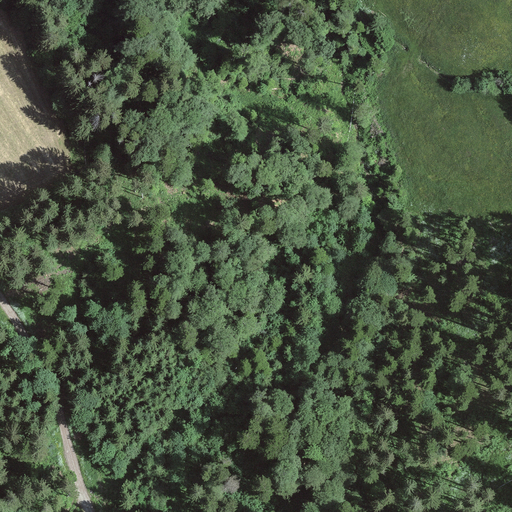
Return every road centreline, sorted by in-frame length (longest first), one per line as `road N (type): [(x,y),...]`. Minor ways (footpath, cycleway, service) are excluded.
road 1 (track): [(118,0),(167,227),(169,297),(186,347),(179,442),(196,511)]
road 2 (track): [(0,299),(41,361),(97,511)]
